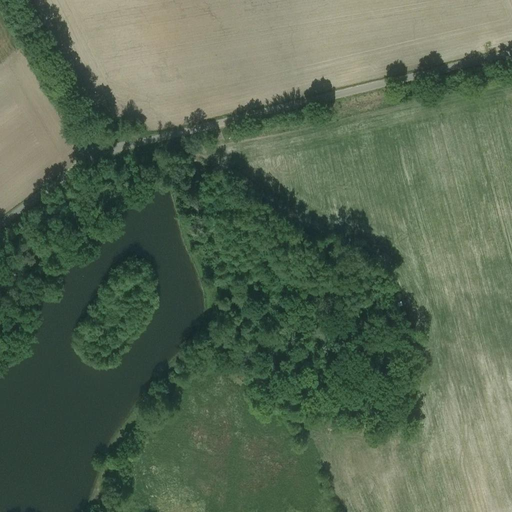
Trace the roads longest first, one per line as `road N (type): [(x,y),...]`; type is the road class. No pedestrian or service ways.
road 1 (unclassified): [(511,50),(104,150)]
road 2 (unclassified): [(104,150),(28,0)]
road 3 (unclassified): [(104,150),(0,222)]
